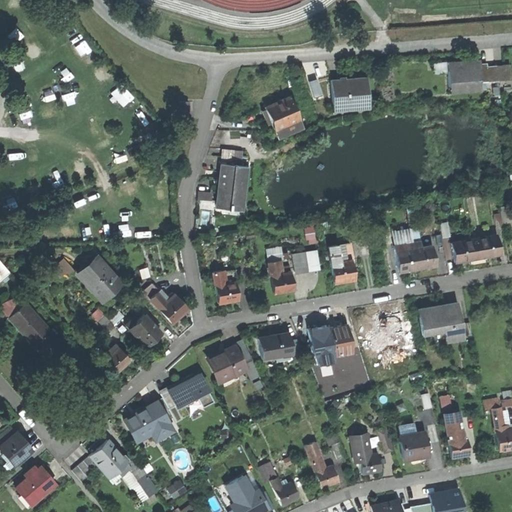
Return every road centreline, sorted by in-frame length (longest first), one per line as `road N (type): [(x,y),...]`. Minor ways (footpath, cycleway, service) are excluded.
road 1 (residential): [(511,266),(199,325)]
road 2 (residential): [(511,37),(221,60)]
road 3 (residential): [(221,60),(183,201),(199,325)]
road 4 (residential): [(199,325),(66,442),(49,440),(0,381)]
road 5 (residential): [(299,511),(340,495),(511,461)]
road 6 (residential): [(221,60),(171,51),(98,0)]
